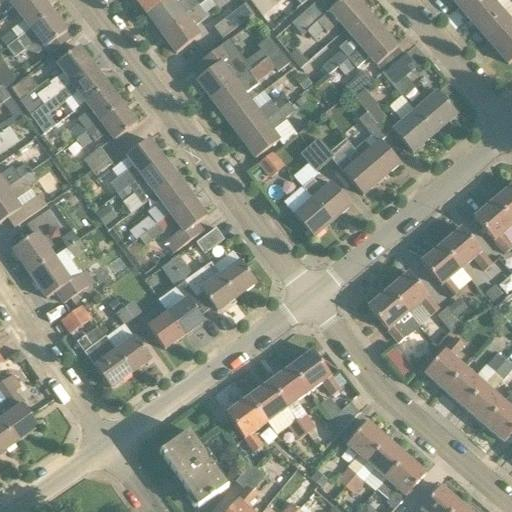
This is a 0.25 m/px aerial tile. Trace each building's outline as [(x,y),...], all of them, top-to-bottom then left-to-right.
[(6,0),(16,13),(32,0),(6,0)] [(32,0),(16,13),(30,31),(52,15),(40,0),(32,0)] [(135,0),(149,18),(170,0),(135,0)] [(170,0),(149,18),(162,36),(208,0),(187,0),(178,7),(172,0),(170,0)] [(209,0),(208,0),(162,36),(177,55),(201,37),(195,29),(208,19),(205,16),(216,8),(209,0)] [(346,31),(366,14),(353,0),(345,0),(342,3),(339,0),(321,0),(293,25),(303,37),(308,33),(315,40),(325,31),(328,35),(340,24),(346,31)] [(294,0),(299,6),(294,10),(296,13),(310,0),(294,0)] [(450,0),(457,8),(466,0),(450,0)] [(496,6),(490,0),(466,0),(457,8),(473,26),(496,6)] [(215,29),(222,39),(223,40),(254,17),(246,6),(215,29)] [(473,26),(489,44),(511,24),(496,6),(473,26)] [(329,78),(338,70),(381,32),(366,14),(346,31),(353,38),(340,50),(343,53),(322,70),(329,78)] [(31,32),(18,41),(6,50),(12,58),(24,49),(36,56),(44,50),(49,58),(70,42),(65,36),(67,35),(52,15),(30,31),(31,32)] [(511,23),(511,24),(489,44),(509,67),(511,64),(511,23)] [(398,51),(381,32),(338,70),(345,77),(354,69),(356,71),(369,60),(377,69),(398,51)] [(0,42),(6,50),(18,41),(12,33),(0,42)] [(249,74),(251,72),(230,43),(199,66),(207,76),(198,83),(212,102),(249,74)] [(12,91),(31,117),(59,96),(93,69),(79,50),(56,67),(63,76),(51,85),(52,87),(30,103),(26,98),(38,90),(29,78),(12,91)] [(267,61),(274,71),(277,75),(289,66),(278,52),(267,61)] [(394,90),(417,70),(405,57),(383,76),(394,90)] [(93,69),(59,96),(65,103),(78,95),(85,106),(108,89),(93,69)] [(366,73),(346,90),(355,99),(374,83),(366,73)] [(246,97),(259,87),(249,74),(212,102),(227,122),(251,103),(246,97)] [(2,87),(1,89),(0,88),(0,106),(4,104),(10,99),(3,89),(2,87)] [(70,133),(76,142),(122,107),(108,89),(85,106),(91,113),(78,122),(80,125),(70,133)] [(438,94),(415,113),(435,135),(457,117),(438,94)] [(227,122),(242,141),(289,104),(283,97),(272,105),(270,103),(258,113),(251,103),(227,122)] [(359,105),(367,115),(377,125),(385,119),(376,108),(377,107),(369,97),(359,105)] [(256,161),(281,142),(273,132),(286,123),(285,122),(296,114),(289,104),(242,141),(256,161)] [(137,127),(122,107),(76,142),(82,150),(93,142),(94,145),(108,134),(115,143),(137,127)] [(412,155),(435,135),(415,113),(392,132),(412,155)] [(365,143),(356,151),(383,180),(401,166),(381,143),(387,138),(377,125),(367,115),(359,122),(369,133),(379,144),(371,151),(365,143)] [(0,136),(10,130),(18,125),(14,119),(1,128),(0,126),(0,136)] [(0,155),(19,143),(10,130),(0,136),(0,155)] [(117,197),(164,161),(149,142),(125,160),(132,170),(118,180),(120,182),(111,189),(117,197)] [(310,149),(325,167),(334,159),(319,142),(310,149)] [(325,167),(310,149),(301,157),(316,174),(325,167)] [(84,162),(92,172),(108,161),(100,150),(84,162)] [(383,180),(356,151),(355,152),(356,153),(348,160),(353,166),(343,175),(363,198),(383,180)] [(273,155),(260,166),(270,179),(283,168),(273,155)] [(108,161),(92,172),(100,182),(115,170),(108,161)] [(154,198),(178,180),(164,161),(117,197),(123,204),(133,197),(141,208),(154,198)] [(0,195),(32,173),(31,173),(26,166),(15,173),(13,171),(0,179),(0,195)] [(38,182),(32,173),(0,195),(0,225),(8,220),(14,230),(47,207),(40,197),(20,210),(15,203),(30,193),(27,190),(38,182)] [(147,234),(192,199),(178,180),(154,198),(160,206),(147,216),(149,219),(141,225),(147,234)] [(313,181),(304,190),(333,223),(351,208),(332,185),(323,193),(313,181)] [(511,188),(495,203),(511,223),(511,188)] [(333,223),(304,190),(303,190),(302,189),(283,205),(314,240),(333,223)] [(207,219),(192,199),(147,234),(138,241),(144,249),(165,234),(159,226),(171,216),(183,232),(167,244),(176,255),(204,234),(198,226),(207,219)] [(511,228),(511,223),(495,203),(474,220),(505,256),(511,250),(511,247),(503,237),(511,228)] [(224,242),(217,232),(216,231),(197,245),(205,256),(224,242)] [(493,267),(462,231),(442,248),(462,272),(474,261),(485,274),(493,267)] [(61,241),(68,250),(79,242),(73,233),(61,241)] [(13,252),(30,276),(56,259),(39,234),(13,252)] [(85,252),(79,242),(68,250),(74,260),(85,252)] [(462,272),(442,248),(421,265),(452,301),(460,294),(450,282),(462,272)] [(65,305),(95,285),(86,273),(72,283),(56,259),(30,276),(47,301),(57,294),(65,305)] [(195,280),(193,278),(180,260),(172,266),(177,273),(185,284),(187,286),(195,280)] [(238,299),(257,286),(240,264),(221,277),(238,299)] [(207,314),(213,309),(217,314),(238,299),(221,277),(221,278),(211,265),(202,272),(193,278),(195,280),(187,286),(207,314)] [(179,289),(185,284),(177,273),(169,279),(177,290),(179,289)] [(440,312),(409,275),(389,293),(409,317),(421,306),(431,319),(432,319),(440,312)] [(188,301),(169,314),(185,337),(204,323),(200,318),(207,314),(187,286),(185,284),(179,289),(188,301)] [(389,293),(368,310),(399,346),(407,339),(397,327),(409,317),(389,293)] [(134,321),(141,316),(133,304),(125,310),(134,321)] [(71,337),(91,322),(82,309),(61,324),(71,337)] [(452,335),(462,326),(449,309),(438,318),(452,335)] [(134,321),(125,310),(116,316),(124,328),(134,321)] [(169,314),(161,320),(148,329),(165,352),(185,337),(169,314)] [(93,349),(86,339),(77,345),(111,392),(134,376),(112,346),(107,340),(93,349)] [(117,352),(112,346),(134,376),(152,363),(135,339),(117,352)] [(424,377),(445,395),(465,370),(455,361),(465,349),(456,340),(424,377)] [(310,395),(322,386),(331,399),(341,392),(313,353),(292,369),(310,395)] [(495,376),(506,363),(498,357),(487,369),(495,376)] [(511,368),(506,363),(495,376),(502,383),(511,371),(511,368)] [(270,385),(289,411),(310,395),(292,369),(270,385)] [(485,387),(465,370),(445,395),(465,411),(485,387)] [(0,417),(18,444),(39,429),(14,394),(21,389),(12,377),(0,385),(0,417)] [(248,400),(267,427),(289,411),(270,385),(248,400)] [(484,428),(505,404),(485,387),(465,411),(484,428)] [(267,427),(248,400),(227,416),(254,454),(264,448),(255,436),(267,427)] [(511,409),(505,404),(484,428),(505,445),(511,436),(511,409)] [(352,405),(330,422),(339,435),(359,415),(352,405)] [(0,456),(18,444),(0,417),(0,419),(2,422),(0,423),(0,456)] [(306,417),(298,423),(307,436),(316,430),(306,417)] [(307,436),(298,423),(289,430),(298,443),(307,436)] [(359,459),(348,471),(337,483),(346,491),(387,442),(367,425),(347,449),(359,459)] [(229,488),(190,434),(160,456),(199,510),(229,488)] [(374,494),(376,492),(377,493),(407,459),(387,442),(346,491),(353,497),(363,484),(374,494)] [(394,511),(427,477),(407,459),(377,493),(388,502),(386,505),(394,511)] [(236,484),(246,493),(230,511),(250,511),(248,509),(258,498),(253,494),(265,480),(251,467),(236,484)] [(456,511),(461,507),(441,489),(421,511),(456,511)]
